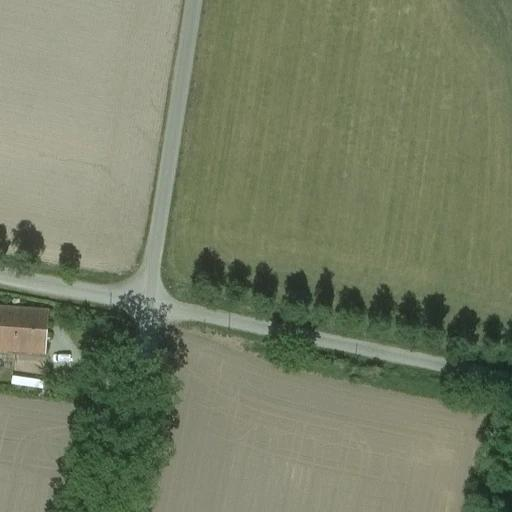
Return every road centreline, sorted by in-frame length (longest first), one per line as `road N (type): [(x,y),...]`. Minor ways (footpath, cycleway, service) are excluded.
road 1 (residential): [(511,382),(146,306)]
road 2 (unclassified): [(146,306),(194,0)]
road 3 (unclassified): [(108,511),(146,306)]
road 4 (unclassified): [(146,306),(0,274)]
